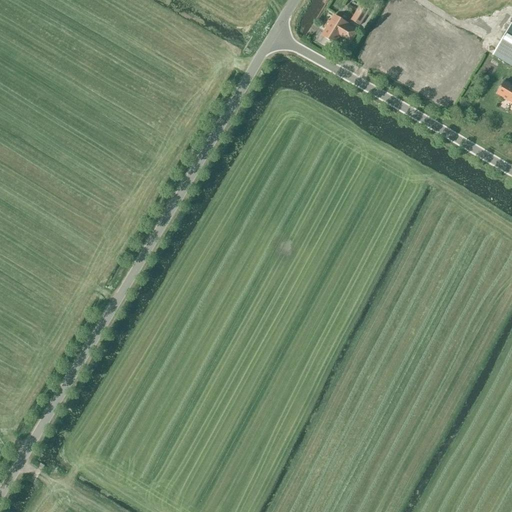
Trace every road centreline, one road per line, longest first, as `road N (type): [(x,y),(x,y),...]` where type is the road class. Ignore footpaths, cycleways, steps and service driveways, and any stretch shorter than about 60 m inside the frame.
road 1 (tertiary): [(0,495),(272,35)]
road 2 (unclassified): [(511,174),(272,35)]
